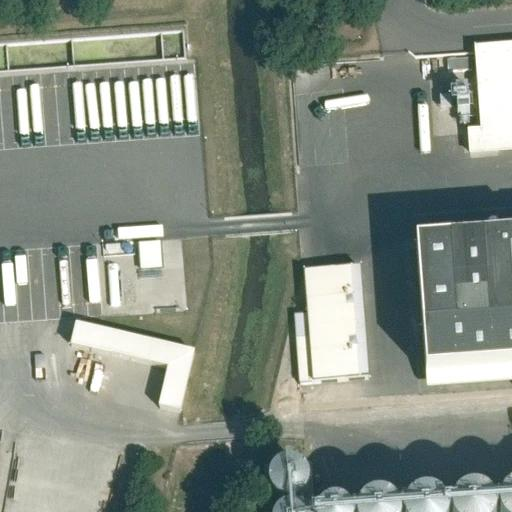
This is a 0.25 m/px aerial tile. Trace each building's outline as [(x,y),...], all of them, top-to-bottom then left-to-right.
[(467,152),(483,151),(511,148),(511,47),(474,51),(481,128),(465,129),(467,152)] [(511,229),(415,236),(422,333),(511,325),(511,229)] [(136,270),(158,268),(157,241),(134,243),(136,270)] [(364,377),(355,265),(303,270),(313,382),(364,377)] [(56,349),(152,365),(145,408),(184,415),(195,350),(60,327),(56,349)] [(272,482),(274,471),(245,464),(243,476),(272,482)]
